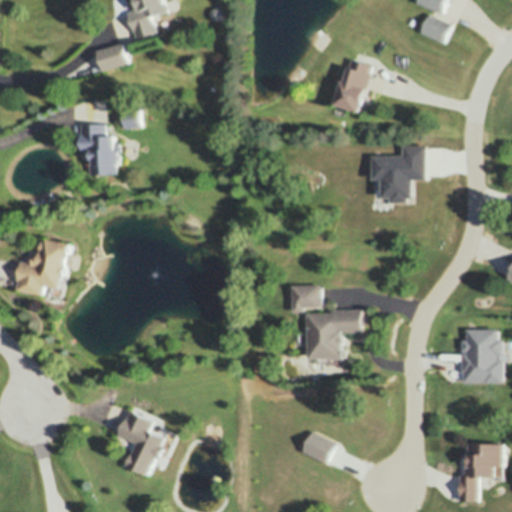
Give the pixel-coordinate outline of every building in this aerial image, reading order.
[(169,0),(172,9),(156,15),(158,21),(159,21),(162,31),(141,37),(132,11),(138,9),(135,0),(169,0)] [(450,0),(445,12),(420,1),(420,0),(450,0)] [(222,18),(218,19),(214,16),(213,11),(216,7),(220,7),(224,9),(225,14),(222,18)] [(432,12),(456,22),(447,41),(424,31),(432,12)] [(102,49),(128,41),(134,61),(108,69),(102,49)] [(355,57),(375,63),(373,72),(374,72),(368,95),(371,96),(366,111),(338,102),(345,78),(348,79),(355,57)] [(127,109),(144,108),(145,125),(128,127),(127,109)] [(84,123),(109,122),(110,134),(118,134),(118,141),(123,141),(124,151),(122,151),(123,162),(119,162),(120,172),(93,173),(93,156),(94,156),(94,150),(85,150),(84,123)] [(21,289),(22,279),(20,278),(20,276),(22,276),(25,260),(36,262),(37,254),(43,254),(43,250),(42,250),(42,247),(44,247),(45,240),(47,241),(48,237),(73,242),(71,254),(68,254),(67,264),(68,264),(66,276),(64,275),(61,287),(48,284),(46,294),(21,289)] [(296,284),(324,284),(324,285),(326,285),(326,303),(325,304),(325,305),(308,305),(308,310),(297,310),(296,284)] [(338,308),(367,308),(367,315),(370,315),(370,324),(367,324),(367,330),(347,331),(347,335),(348,336),(349,337),(349,338),(349,340),(349,341),(348,342),(347,342),(347,343),(347,348),(351,348),(351,356),(348,356),(348,358),(337,358),(337,357),(313,357),(312,312),(338,311),(338,308)] [(134,409),(157,420),(153,430),(176,441),(167,457),(164,456),(163,457),(160,456),(150,474),(129,464),(140,442),(122,434),(130,416),(131,417),(134,409)] [(472,443),(508,443),(508,466),(506,466),(506,479),(496,478),(496,476),(483,477),(483,501),(464,500),(464,475),(469,475),(469,453),(472,453),(472,443)]
